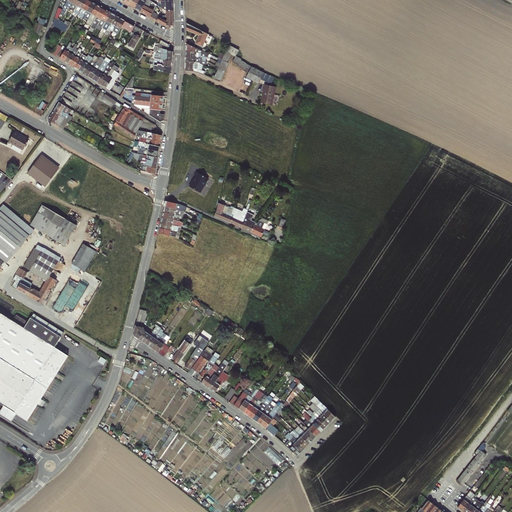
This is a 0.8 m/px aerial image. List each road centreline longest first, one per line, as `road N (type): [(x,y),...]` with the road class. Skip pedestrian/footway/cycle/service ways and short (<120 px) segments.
road 1 (residential): [(125,337),(294,462)]
road 2 (tertiary): [(51,464),(73,450),(96,416),(125,337)]
road 3 (tertiary): [(125,337),(160,193)]
road 4 (residential): [(453,511),(439,500),(511,398)]
road 5 (residential): [(40,125),(126,175),(161,185)]
